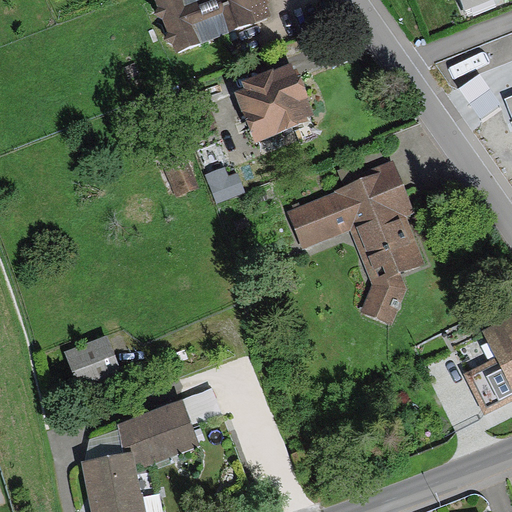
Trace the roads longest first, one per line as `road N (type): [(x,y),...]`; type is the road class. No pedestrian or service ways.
road 1 (residential): [(511,224),(354,0)]
road 2 (tertiary): [(355,511),(511,451)]
